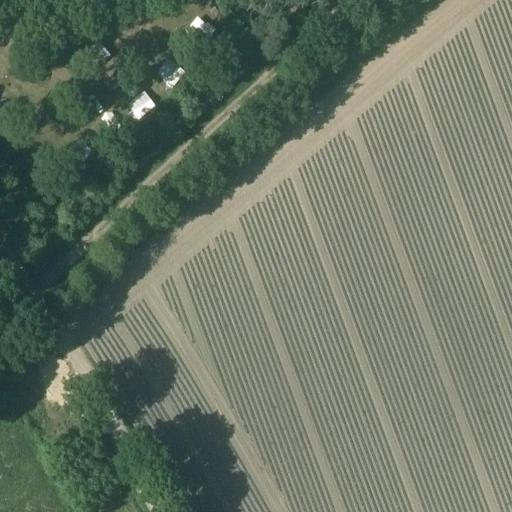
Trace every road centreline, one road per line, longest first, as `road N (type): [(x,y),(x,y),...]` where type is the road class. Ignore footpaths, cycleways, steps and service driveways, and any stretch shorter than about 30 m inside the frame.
road 1 (track): [(33,300),(353,0)]
road 2 (track): [(33,300),(86,373),(157,511)]
